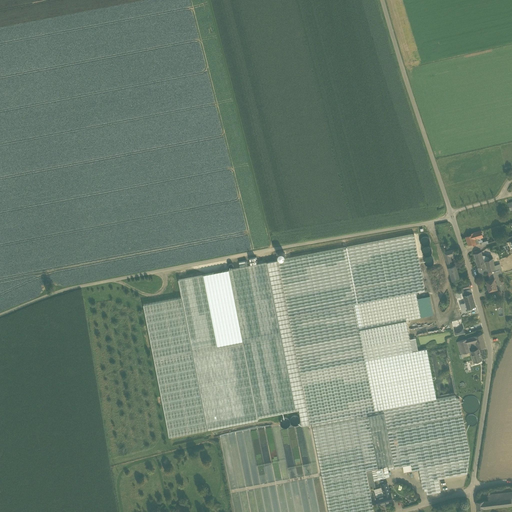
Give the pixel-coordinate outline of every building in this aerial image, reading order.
[(473,244),(473,245),(479,243),(478,239),(477,237),(481,236),(479,231),(471,233),(472,235),(465,236),(468,245),(473,244)] [(312,424),(437,399),(426,349),(417,350),(412,351),(410,339),(406,320),(421,317),(416,292),(425,290),(414,233),(278,260),(310,424),(312,423),(312,424)] [(485,268),(484,264),(483,261),(481,252),(474,254),(478,267),(481,266),(482,269),(485,268)] [(492,258),(485,261),(486,263),(487,268),(488,272),(495,269),(492,258)] [(278,260),(229,269),(258,417),(299,409),(302,425),(310,424),(278,260)] [(455,265),(453,266),(448,267),(452,281),(459,279),(455,265)] [(478,267),(480,275),(488,272),(487,268),(485,268),(482,269),(481,266),(478,267)] [(487,273),(489,280),(494,278),(493,275),(496,274),(497,277),(502,276),(502,273),(501,267),(495,269),(488,272),(487,273)] [(258,420),(258,417),(229,269),(178,279),(182,297),(208,429),(258,420)] [(486,280),(489,290),(497,288),(494,278),(489,280),(486,280)] [(460,284),(462,291),(464,290),(471,288),(469,282),(460,284)] [(463,296),(465,303),(467,308),(476,306),(472,293),(463,296)] [(169,437),(208,429),(182,297),(144,304),(169,437)] [(421,303),(423,315),(432,313),(430,302),(421,303)] [(474,336),(475,342),(476,346),(477,349),(478,349),(486,346),(482,334),(474,336)] [(457,342),(460,354),(470,351),(469,347),(468,344),(466,339),(457,342)] [(481,359),(478,349),(477,349),(471,351),(474,362),(481,359)] [(437,399),(312,424),(329,511),(373,511),(369,487),(375,486),(374,480),(380,478),(389,476),(388,468),(403,466),(411,464),(412,470),(419,469),(423,487),(428,493),(441,491),(438,478),(467,473),(470,453),(459,397),(456,398),(456,395),(437,399)] [(471,407),(470,410),(477,412),(481,400),(471,397),(468,407),(471,407)] [(300,421),(299,417),(295,415),(292,417),(290,420),(291,424),(295,426),(298,425),(300,421)] [(290,423),(289,420),(285,418),(281,419),(280,422),(281,426),(284,428),(288,427),(290,423)] [(382,487),(382,490),(383,490),(383,489),(388,488),(389,488),(387,482),(381,484),(382,487)] [(376,496),(377,497),(384,495),(383,490),(382,490),(382,487),(374,489),(376,496)] [(383,489),(383,490),(384,495),(377,497),(379,504),(393,500),(391,493),(390,493),(388,488),(383,489)] [(511,491),(488,494),(488,500),(511,497),(511,498),(511,497),(511,491)] [(488,500),(476,501),(477,508),(511,504),(511,498),(511,497),(488,500)]
